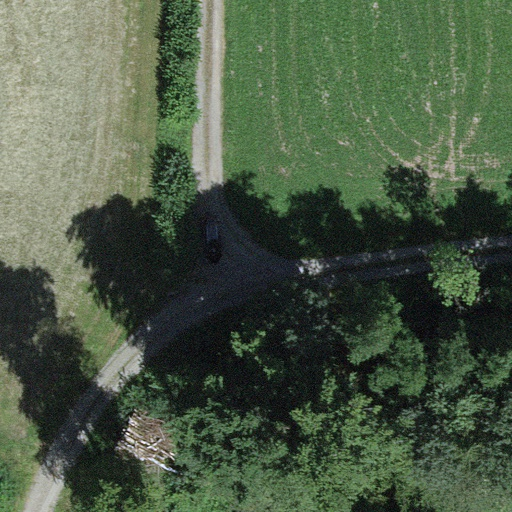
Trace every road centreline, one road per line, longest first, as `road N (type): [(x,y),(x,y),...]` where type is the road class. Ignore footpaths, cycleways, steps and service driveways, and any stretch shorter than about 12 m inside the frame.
road 1 (track): [(511,270),(195,267)]
road 2 (track): [(55,511),(102,374),(195,267)]
road 3 (track): [(207,0),(195,267)]
